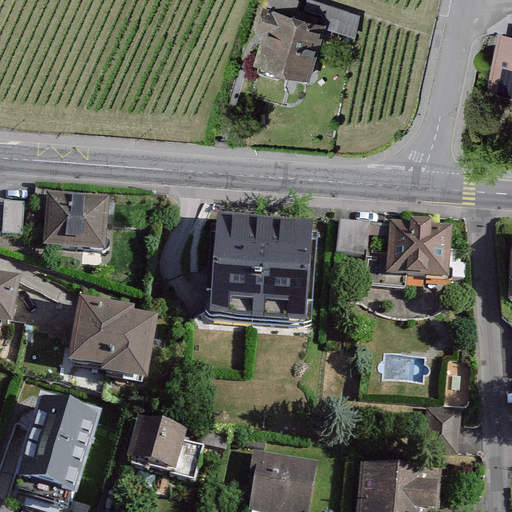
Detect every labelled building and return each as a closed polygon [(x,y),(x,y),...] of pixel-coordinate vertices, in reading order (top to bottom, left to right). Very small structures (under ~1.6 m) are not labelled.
[(268,0),(266,7),(276,10),(327,25),(355,34),(359,18),(299,0),(268,0)] [(327,25),(276,10),(266,7),(260,27),(268,29),(256,67),(310,83),(327,25)] [(511,40),(503,39),(492,99),(511,103),(511,40)] [(6,234),(26,236),(28,205),(8,204),(6,234)] [(109,266),(109,206),(83,206),(82,212),(71,212),(71,207),(49,207),(48,259),(64,259),(64,266),(109,266)] [(315,226),(221,218),(212,320),(307,328),(315,226)] [(452,236),(345,234),(344,263),(391,264),(390,293),(451,294),(452,236)] [(19,278),(0,274),(0,322),(11,324),(19,278)] [(132,309),(78,303),(70,368),(101,371),(104,379),(149,382),(157,323),(132,319),(132,309)] [(472,364),(448,364),(446,413),(470,410),(472,364)] [(99,420),(45,403),(20,484),(74,500),(99,420)] [(466,422),(432,418),(427,463),(461,467),(466,422)] [(187,432),(137,421),(128,463),(177,474),(187,432)] [(311,511),(316,462),(254,456),(248,511),(311,511)] [(440,511),(443,478),(368,473),(365,511),(440,511)]
